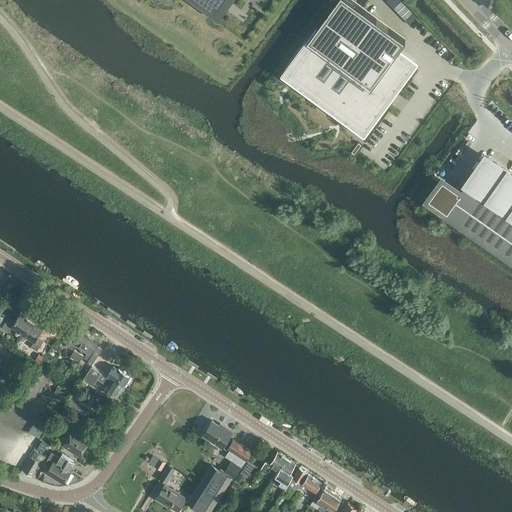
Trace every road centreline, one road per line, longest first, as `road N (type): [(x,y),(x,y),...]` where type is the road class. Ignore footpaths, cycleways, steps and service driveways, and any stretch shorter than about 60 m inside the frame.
road 1 (tertiary): [(176,373),(388,511)]
road 2 (tertiary): [(176,373),(0,256)]
road 3 (residential): [(83,493),(176,373)]
